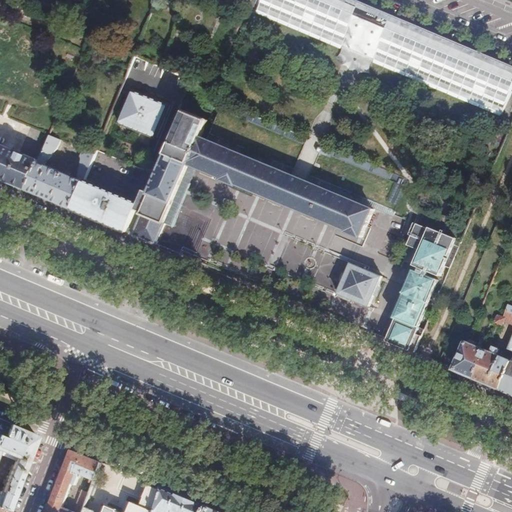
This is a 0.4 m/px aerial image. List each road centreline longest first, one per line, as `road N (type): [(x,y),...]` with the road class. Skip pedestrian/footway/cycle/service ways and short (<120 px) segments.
road 1 (primary): [(405,451),(100,321)]
road 2 (primary): [(90,348),(391,481)]
road 3 (residential): [(0,184),(165,254)]
road 4 (unclassified): [(389,0),(511,53)]
